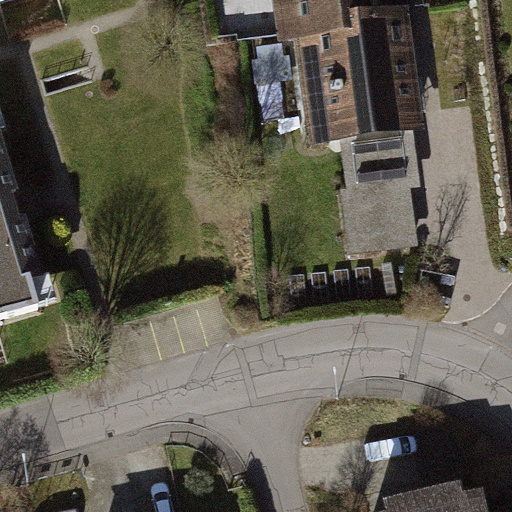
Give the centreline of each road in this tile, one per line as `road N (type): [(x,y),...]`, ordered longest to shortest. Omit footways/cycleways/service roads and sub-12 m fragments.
road 1 (residential): [(251,367),(0,443)]
road 2 (residential): [(477,370),(389,349),(251,367)]
road 3 (residential): [(284,511),(251,367)]
